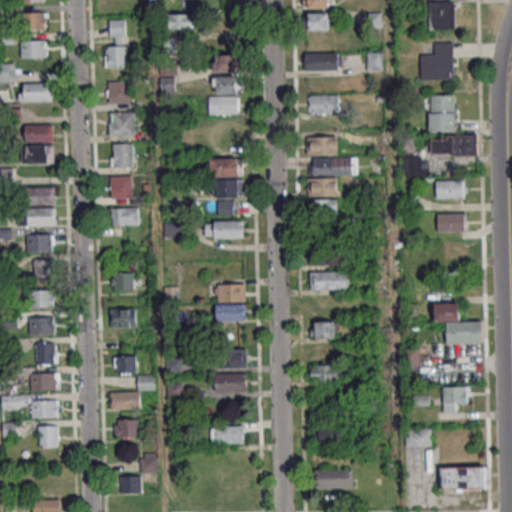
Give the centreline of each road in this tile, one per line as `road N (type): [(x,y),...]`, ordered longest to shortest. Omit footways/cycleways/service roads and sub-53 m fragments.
road 1 (residential): [(90,511),(74,0)]
road 2 (residential): [(270,0),(281,511)]
road 3 (tertiary): [(511,440),(504,82),(511,46)]
